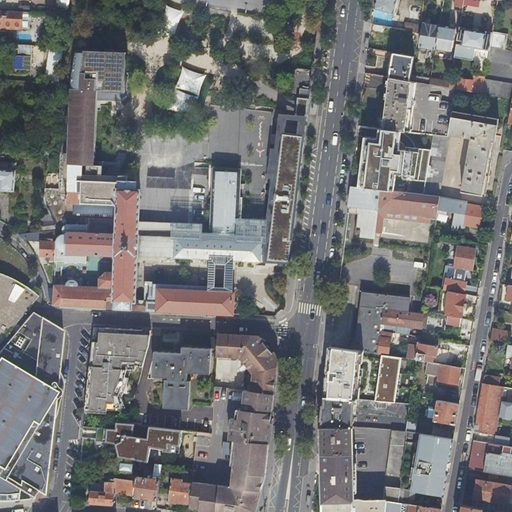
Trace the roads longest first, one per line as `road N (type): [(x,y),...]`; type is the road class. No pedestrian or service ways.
road 1 (residential): [(64,506),(76,315),(305,330)]
road 2 (residential): [(447,511),(511,168)]
road 3 (secondary): [(348,0),(305,330)]
road 4 (secondary): [(305,330),(292,465)]
